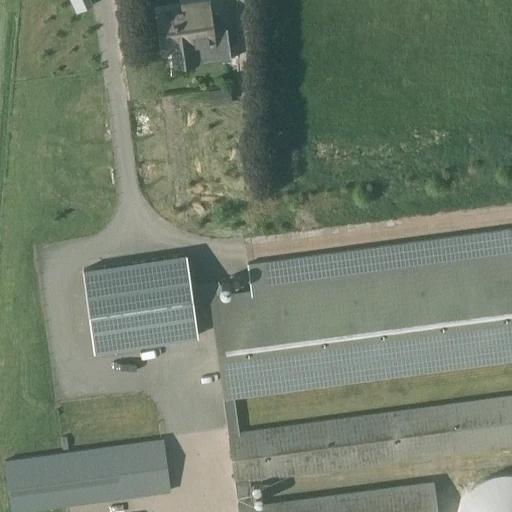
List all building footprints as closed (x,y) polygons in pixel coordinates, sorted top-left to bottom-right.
[(90,0),(69,0),(75,12),(92,5),(90,0)] [(184,12),(160,15),(164,47),(169,46),(172,65),(195,62),(195,60),(229,56),(226,30),(210,33),(206,5),(183,8),(184,12)] [(230,87),(207,91),(210,105),(231,101),(230,87)] [(480,181),(269,208),(274,249),(485,222),(480,181)] [(94,352),(54,358),(66,438),(208,417),(185,254),(83,269),(94,352)] [(235,480),(245,479),(511,443),(511,396),(239,433),(234,397),(511,360),(511,256),(211,296),(235,480)] [(511,511),(511,473),(508,473),(495,474),(484,478),(474,485),(465,493),(459,505),(457,511),(511,511)] [(239,511),(438,511),(434,482),(409,485),(248,506),(245,479),(235,480),(239,511)]
